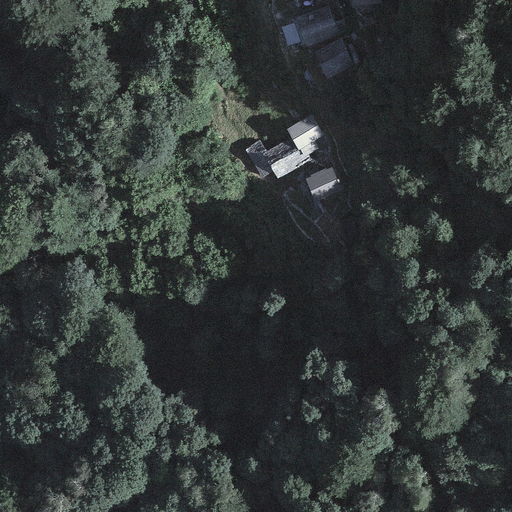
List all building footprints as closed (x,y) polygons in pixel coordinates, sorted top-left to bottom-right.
[(338,36),(328,6),(292,17),(302,48),(338,36)] [(340,40),(313,54),(326,79),(353,65),(340,40)] [(312,115),(286,130),(290,138),(298,151),(300,150),(304,157),(307,155),(326,145),(321,137),(324,136),(312,115)] [(298,151),(290,138),(266,152),(262,154),(272,171),(277,179),(310,160),(307,155),(304,157),(300,150),(298,151)] [(266,152),(260,141),(244,150),(262,178),(272,171),(262,154),(266,152)] [(332,168),(305,179),(315,203),(341,191),(332,168)]
